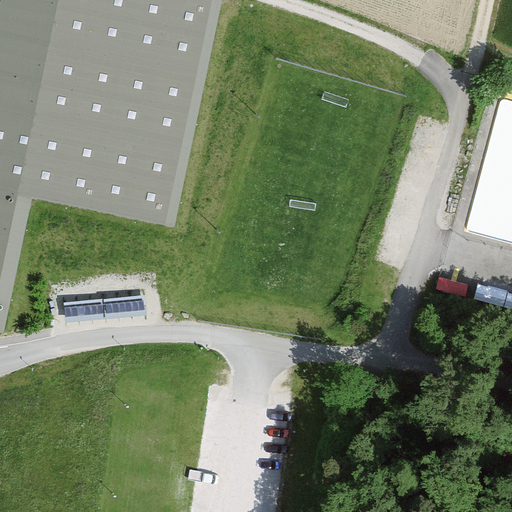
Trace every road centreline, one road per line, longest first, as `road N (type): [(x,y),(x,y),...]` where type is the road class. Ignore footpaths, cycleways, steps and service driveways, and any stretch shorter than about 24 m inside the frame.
road 1 (track): [(388,359),(488,0)]
road 2 (track): [(376,358),(367,434),(376,511)]
road 3 (track): [(376,358),(511,383)]
